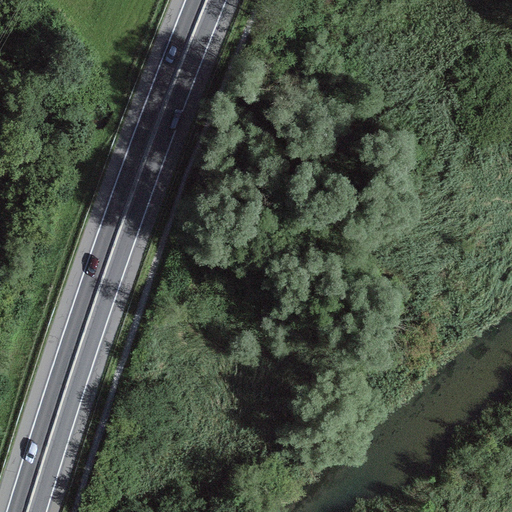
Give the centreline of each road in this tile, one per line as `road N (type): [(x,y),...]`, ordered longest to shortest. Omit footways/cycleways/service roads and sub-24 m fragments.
road 1 (trunk): [(36,511),(161,141),(218,0)]
road 2 (trunk): [(196,0),(141,136),(17,511)]
